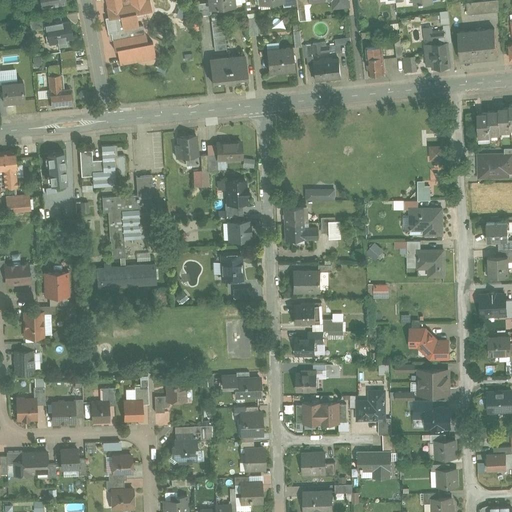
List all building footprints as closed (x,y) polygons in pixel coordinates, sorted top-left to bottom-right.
[(107,0),(109,6),(107,7),(109,17),(115,16),(122,14),(124,28),(137,26),(140,26),(137,12),(152,9),(150,0),(107,0)] [(233,0),(209,0),(210,2),(211,8),(234,5),(233,0)] [(304,0),(297,0),(297,4),(298,8),(305,7),(304,1),(304,0)] [(498,0),(486,0),(467,2),(468,14),(500,11),(498,0)] [(204,3),(197,3),(198,15),(205,14),(204,3)] [(438,11),(439,25),(448,23),(446,10),(438,11)] [(122,14),(115,16),(117,31),(111,32),(114,47),(118,47),(121,64),(157,57),(154,40),(148,41),(147,34),(139,36),(137,26),(124,28),(122,14)] [(45,17),(30,20),(32,30),(46,27),(45,17)] [(257,17),(248,18),(250,35),(258,34),(257,17)] [(71,20),(47,24),(50,42),(59,40),(60,45),(68,43),(67,37),(74,36),(71,20)] [(495,28),(459,32),(461,59),(498,56),(495,28)] [(300,29),(294,30),(295,45),(302,45),(300,29)] [(451,29),(433,31),(434,39),(445,38),(446,43),(453,42),(451,29)] [(321,45),(320,42),(314,42),(315,52),(337,50),(337,44),(321,45)] [(441,44),(433,44),(433,49),(432,49),(433,53),(428,53),(429,64),(434,63),(434,67),(443,66),(444,67),(444,68),(445,68),(446,69),(447,68),(448,68),(448,67),(449,67),(449,66),(450,66),(448,47),(442,48),(441,44)] [(383,45),(366,47),(369,73),(386,72),(383,45)] [(293,46),(267,48),(270,70),(296,67),(293,46)] [(72,50),(57,51),(58,72),(73,71),(72,50)] [(246,55),(228,57),(230,81),(235,80),(236,82),(237,82),(236,78),(247,77),(248,79),(246,55)] [(415,70),(414,55),(402,56),(403,71),(415,70)] [(228,57),(211,59),(213,83),(225,82),(225,83),(226,83),(226,81),(230,81),(228,57)] [(340,58),(314,61),(315,79),(341,76),(340,58)] [(57,73),(57,63),(45,64),(45,73),(57,73)] [(61,74),(49,75),(51,90),(63,89),(61,74)] [(24,81),(2,83),(4,101),(25,99),(24,81)] [(63,89),(51,90),(52,106),(72,104),(70,88),(63,89)] [(510,108),(499,108),(499,110),(500,130),(511,130),(511,128),(510,108)] [(499,110),(489,111),(489,113),(490,133),(501,132),(500,130),(499,110)] [(489,113),(478,113),(479,136),(490,135),(490,133),(489,113)] [(197,134),(178,136),(179,143),(176,144),(177,157),(187,156),(199,155),(197,134)] [(242,141),(218,142),(218,152),(218,158),(219,158),(226,158),(228,161),(233,161),(235,157),(242,157),(242,141)] [(114,144),(102,145),(103,159),(104,171),(105,171),(115,170),(116,179),(117,179),(127,179),(126,154),(115,155),(114,144)] [(443,164),(445,146),(428,144),(426,162),(443,164)] [(67,147),(50,149),(53,167),(68,165),(67,147)] [(15,150),(0,151),(0,170),(4,170),(5,186),(18,185),(16,168),(17,168),(15,150)] [(93,159),(92,150),(81,151),(83,175),(93,175),(94,185),(106,184),(105,171),(104,171),(103,159),(93,159)] [(218,152),(208,153),(209,169),(209,170),(209,171),(219,171),(219,158),(218,158),(218,152)] [(511,153),(479,155),(479,177),(508,176),(508,164),(511,163),(511,153)] [(199,155),(187,156),(187,164),(199,163),(199,155)] [(241,166),(251,166),(252,158),(241,158),(241,166)] [(69,175),(57,176),(58,184),(75,182),(74,168),(69,168),(69,175)] [(115,170),(105,171),(106,184),(117,184),(117,179),(116,179),(115,170)] [(138,193),(103,196),(104,211),(109,210),(110,238),(111,239),(113,256),(125,255),(124,238),(155,236),(154,229),(155,229),(155,227),(154,227),(152,189),(154,189),(153,175),(137,176),(138,193)] [(245,180),(227,180),(228,187),(225,189),(225,194),(228,196),(229,202),(229,203),(243,202),(247,202),(246,195),(248,194),(248,187),(246,187),(245,180)] [(317,189),(307,189),(307,198),(335,198),(335,189),(325,189),(323,191),(319,191),(317,189)] [(30,194),(6,196),(8,211),(32,209),(30,194)] [(419,200),(404,200),(404,208),(411,208),(411,207),(419,207),(419,200)] [(243,214),(243,202),(229,203),(229,202),(225,202),(226,215),(236,215),(243,214)] [(303,206),(285,207),(285,223),(304,222),(303,206)] [(419,207),(411,207),(411,208),(411,224),(425,224),(425,233),(442,233),(443,207),(419,207)] [(230,221),(229,221),(230,230),(233,233),(233,239),(250,238),(250,231),(251,231),(251,225),(250,225),(249,220),(236,221),(230,221)] [(341,221),(322,221),(322,232),(342,232),(341,221)] [(304,222),(285,223),(286,239),(304,238),(304,227),(304,222)] [(508,222),(486,222),(488,241),(498,241),(508,240),(508,222)] [(318,227),(304,227),(304,238),(318,238),(318,227)] [(398,247),(399,253),(404,252),(404,238),(392,239),(393,248),(398,247)] [(511,239),(508,240),(498,241),(499,250),(511,249),(511,239)] [(422,240),(408,240),(408,267),(417,267),(417,249),(422,249),(422,240)] [(374,259),(382,249),(372,241),(364,250),(374,259)] [(422,249),(417,249),(417,267),(430,267),(430,275),(444,275),(444,249),(422,249)] [(241,253),(222,254),(222,263),(221,264),(221,269),(223,271),(223,279),(243,279),(241,253)] [(508,256),(489,256),(489,276),(508,275),(508,256)] [(20,261),(13,262),(13,264),(5,264),(7,283),(30,281),(29,263),(29,262),(21,263),(20,261)] [(155,263),(109,266),(109,261),(88,263),(89,273),(98,273),(99,286),(156,282),(155,263)] [(36,263),(29,263),(30,279),(37,279),(36,263)] [(319,270),(293,270),(294,291),(322,291),(322,271),(322,270),(319,270)] [(45,273),(46,295),(49,295),(67,294),(69,294),(68,272),(45,273)] [(371,283),(371,297),(386,297),(385,283),(371,283)] [(253,288),(235,289),(235,297),(253,296),(253,288)] [(504,327),(511,326),(511,298),(504,299),(503,291),(473,292),(475,328),(494,327),(494,320),(504,320),(504,327)] [(49,295),(49,305),(56,305),(68,304),(67,294),(49,295)] [(323,301),(302,302),(302,304),(294,304),(295,322),(306,321),(314,319),(314,323),(321,322),(320,305),(323,305),(323,301)] [(43,311),(25,312),(26,336),(44,335),(43,311)] [(333,318),(324,318),(324,330),(344,330),(344,320),(333,320),(333,318)] [(448,340),(438,340),(426,328),(411,328),(412,345),(419,345),(431,357),(449,357),(448,340)] [(309,337),(296,337),(296,353),(315,353),(315,342),(323,342),(324,331),(309,331),(309,337)] [(511,337),(490,338),(490,354),(511,353),(511,343),(511,337)] [(40,341),(22,342),(22,350),(33,350),(33,351),(40,350),(40,341)] [(33,351),(33,350),(22,350),(17,351),(17,372),(19,371),(21,373),(28,373),(30,371),(34,371),(33,351)] [(340,363),(326,363),(326,369),(333,369),(333,376),(340,376),(340,363)] [(377,373),(387,373),(387,363),(377,363),(377,373)] [(415,363),(397,363),(397,371),(413,371),(415,370),(415,363)] [(323,369),(303,369),(303,373),(297,373),(297,390),(317,390),(317,373),(323,373),(323,369)] [(449,369),(420,369),(420,381),(449,381),(449,369)] [(237,378),(236,378),(235,374),(223,375),(223,386),(224,386),(224,384),(236,384),(236,396),(261,395),(261,377),(250,377),(237,378)] [(185,379),(168,380),(168,395),(168,400),(169,400),(186,399),(185,379)] [(449,381),(420,381),(420,393),(449,393),(449,381)] [(45,386),(37,386),(36,384),(36,386),(34,386),(34,398),(36,398),(37,404),(46,404),(45,386)] [(149,385),(135,386),(136,399),(142,399),(142,403),(149,403),(149,385)] [(116,386),(102,387),(103,401),(109,400),(109,405),(117,404),(116,386)] [(358,399),(358,416),(384,415),(384,390),(368,390),(368,398),(358,399)] [(511,390),(488,392),(489,410),(498,410),(498,412),(505,411),(505,410),(511,409),(511,390)] [(413,391),(397,391),(397,399),(415,399),(415,392),(413,391)] [(168,395),(155,395),(156,412),(165,411),(165,406),(169,406),(169,400),(168,400),(168,395)] [(34,398),(24,398),(24,401),(18,402),(18,419),(23,418),(23,419),(30,419),(30,418),(37,418),(37,404),(36,398),(34,398)] [(84,416),(84,398),(74,398),(74,401),(75,401),(75,416),(84,416)] [(65,401),(63,399),(59,400),(57,402),(57,411),(53,411),(53,422),(75,421),(75,416),(75,401),(74,401),(65,401)] [(136,399),(125,400),(125,406),(124,407),(125,412),(126,413),(126,419),(142,419),(142,403),(142,399),(136,399)] [(415,399),(415,411),(427,411),(427,408),(433,408),(433,399),(415,399)] [(103,401),(92,401),(93,408),(92,409),(92,413),(93,414),(93,420),(110,420),(109,405),(109,400),(103,401)] [(322,402),(305,402),(305,403),(305,421),(305,422),(322,422),(322,402)] [(339,402),(322,402),(322,422),(339,422),(339,421),(339,403),(339,402)] [(305,403),(297,403),(297,422),(305,421),(305,403)] [(347,403),(339,403),(339,421),(347,421),(347,403)] [(433,408),(427,408),(427,411),(427,426),(433,426),(433,427),(444,427),(444,426),(451,426),(451,408),(433,408)] [(247,413),(241,413),(242,434),(241,435),(262,434),(261,412),(259,412),(247,413)] [(213,424),(200,425),(201,432),(207,431),(207,438),(214,437),(213,424)] [(192,432),(177,432),(177,439),(175,439),(176,446),(173,446),(173,454),(169,458),(174,463),(178,459),(186,459),(188,461),(196,460),(196,451),(194,451),(194,446),(197,445),(196,438),(192,438),(192,432)] [(446,433),(431,434),(431,442),(437,442),(437,441),(446,441),(446,433)] [(400,434),(384,434),(384,451),(391,451),(391,452),(400,451),(400,434)] [(118,448),(117,440),(99,441),(99,448),(118,448)] [(254,440),(240,441),(241,449),(246,449),(246,448),(254,448),(254,440)] [(457,458),(457,441),(446,441),(437,441),(437,442),(438,456),(443,456),(443,458),(457,458)] [(92,442),(83,442),(83,451),(93,451),(92,442)] [(254,448),(246,448),(246,449),(246,462),(249,462),(250,469),(265,468),(264,447),(254,448)] [(78,448),(62,449),(62,468),(78,468),(79,468),(78,458),(78,448)] [(23,450),(7,451),(7,455),(8,463),(15,463),(15,461),(23,460),(23,452),(23,450)] [(23,452),(23,460),(15,461),(15,463),(15,471),(23,471),(24,474),(31,473),(31,472),(48,471),(48,463),(48,451),(23,452)] [(326,451),(303,452),(304,472),(305,472),(314,472),(326,472),(327,472),(326,462),(326,451)] [(373,451),(362,451),(362,470),(364,470),(364,469),(378,469),(378,475),(390,475),(390,468),(391,468),(391,460),(391,452),(391,451),(384,451),(382,451),(381,451),(381,452),(374,452),(373,451)] [(400,451),(391,452),(391,460),(400,459),(400,460),(401,460),(400,451)] [(495,453),(488,453),(488,462),(489,469),(507,468),(507,453),(507,452),(495,453)] [(127,454),(122,454),(121,455),(113,456),(114,471),(114,472),(127,471),(133,471),(132,455),(128,455),(127,454)] [(7,455),(0,455),(0,473),(8,473),(8,463),(7,455)] [(86,458),(78,458),(79,468),(78,468),(78,474),(87,474),(86,458)] [(337,461),(326,462),(327,472),(326,472),(327,474),(337,474),(337,461)] [(56,463),(48,463),(48,471),(48,476),(57,476),(56,463)] [(448,470),(439,471),(439,486),(459,485),(458,481),(457,470),(448,470)] [(127,471),(114,472),(114,471),(109,471),(109,480),(125,479),(127,479),(127,471)] [(249,475),(235,476),(235,484),(242,484),(242,483),(249,482),(249,475)] [(109,480),(107,480),(107,490),(112,490),(112,489),(125,488),(125,479),(109,480)] [(249,482),(242,483),(242,484),(242,499),(250,499),(250,502),(262,502),(261,482),(249,482)] [(353,482),(336,483),(336,492),(353,491),(353,482)] [(125,488),(112,489),(112,490),(113,508),(115,508),(117,509),(122,509),(123,507),(134,507),(134,488),(125,488)] [(332,489),(320,490),(320,491),(316,491),(304,491),(305,508),(323,507),(323,511),(333,511),(332,489)] [(177,491),(166,492),(165,492),(166,500),(173,500),(173,496),(178,496),(177,492),(177,491)] [(440,499),(440,493),(424,493),(424,504),(433,503),(433,499),(440,499)] [(178,496),(173,496),(173,500),(166,500),(165,500),(165,511),(175,511),(188,511),(187,495),(178,496)] [(440,499),(433,499),(433,503),(433,507),(435,507),(435,511),(453,511),(455,510),(455,506),(452,504),(452,498),(440,499)] [(31,501),(31,511),(40,511),(40,501),(31,501)]
